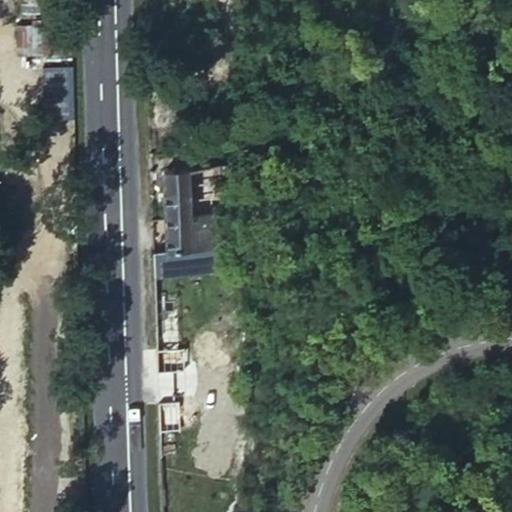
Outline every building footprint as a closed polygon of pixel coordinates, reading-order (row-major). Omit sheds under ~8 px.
[(29,26),(30,54),(49,54),(48,26),(29,26)] [(177,204),(177,217),(222,218),(239,218),(239,170),(178,171),(177,189),(177,204)] [(177,204),(177,189),(168,190),(168,205),(177,204)] [(222,218),(177,217),(174,257),(231,258),(232,243),(221,242),(222,218)] [(36,281),(37,260),(12,259),(13,280),(36,281)] [(218,353),(239,352),(239,331),(220,331),(218,353)] [(181,338),(165,338),(165,353),(184,352),(181,338)]
